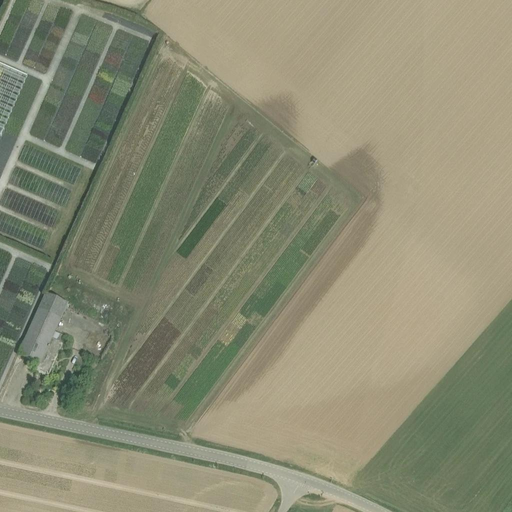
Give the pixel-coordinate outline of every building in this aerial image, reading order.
[(0,142),(5,131),(28,78),(0,65),(0,142)] [(74,186),(82,168),(27,144),(19,162),(74,186)] [(65,208),(72,190),(17,166),(10,184),(65,208)] [(52,228),(59,211),(8,189),(0,206),(52,228)] [(0,231),(42,249),(49,232),(0,211),(0,231)] [(33,370),(49,377),(63,345),(52,340),(61,320),(68,304),(46,293),(39,310),(18,355),(37,363),(33,370)]
